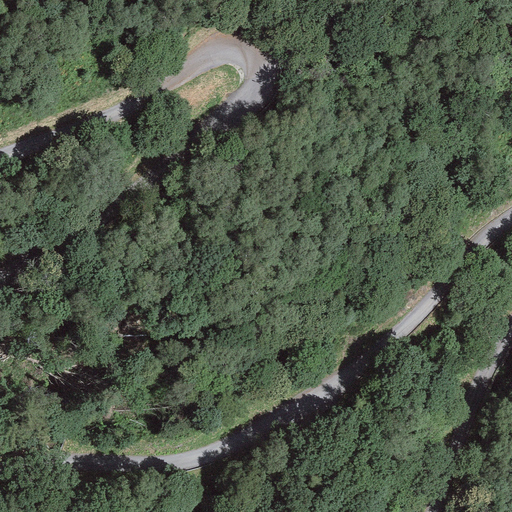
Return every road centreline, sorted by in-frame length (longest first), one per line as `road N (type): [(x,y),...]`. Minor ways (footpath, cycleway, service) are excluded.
road 1 (unclassified): [(0,275),(115,204),(240,106),(263,78),(255,52),(228,46),(128,106),(0,154)]
road 2 (unclassified): [(511,219),(475,247),(383,347),(322,394),(210,455),(0,472)]
road 3 (unclassified): [(432,511),(471,389),(511,320)]
